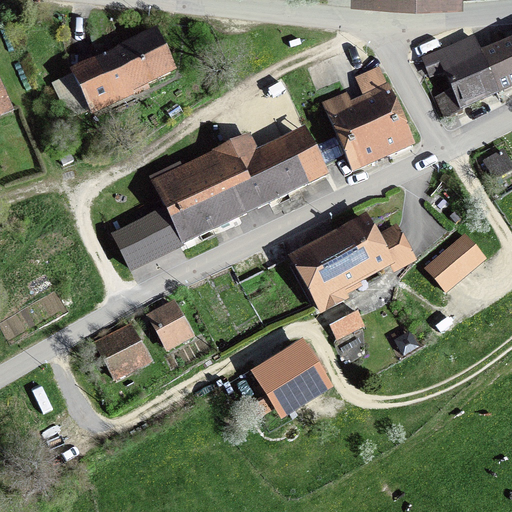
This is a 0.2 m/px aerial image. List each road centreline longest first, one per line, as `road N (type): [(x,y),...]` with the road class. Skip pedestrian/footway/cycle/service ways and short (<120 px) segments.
road 1 (track): [(52,350),(102,429),(281,339),(314,333),(337,384),(354,400),(385,405),(423,401),(511,347)]
road 2 (residential): [(445,152),(113,315),(0,381)]
road 3 (residential): [(134,0),(380,27)]
road 4 (residential): [(445,152),(404,94),(380,27)]
road 5 (residential): [(380,27),(511,18)]
road 6 (track): [(511,252),(445,152)]
